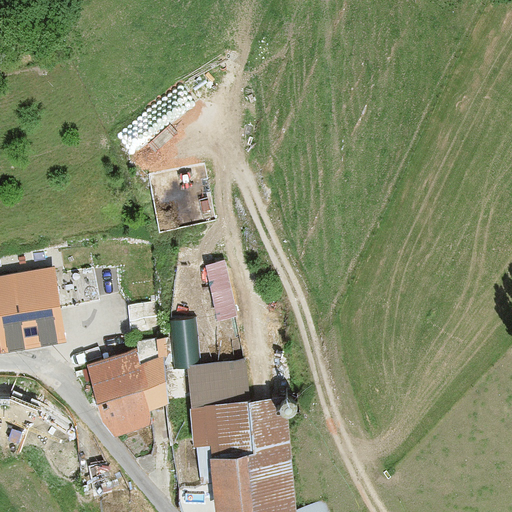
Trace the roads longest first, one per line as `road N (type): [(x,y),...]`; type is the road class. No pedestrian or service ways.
road 1 (track): [(381,511),(352,462),(222,107)]
road 2 (unclassified): [(168,511),(62,380),(36,366),(0,363)]
